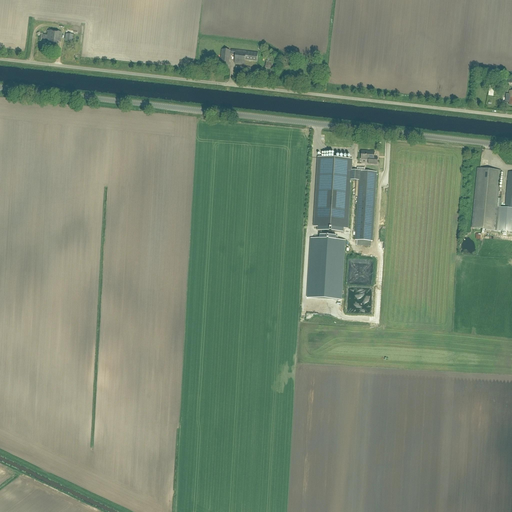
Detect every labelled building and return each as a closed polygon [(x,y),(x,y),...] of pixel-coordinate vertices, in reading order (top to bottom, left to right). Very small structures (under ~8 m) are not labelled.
[(49,34),(48,40),(49,40),(49,46),(57,47),(58,41),(59,41),(59,39),(62,39),(62,41),(68,42),(69,31),(63,31),(63,32),(60,31),(60,30),(53,29),(52,35),(49,34)] [(232,51),(222,50),(220,62),(218,61),(218,67),(221,67),(221,68),(229,69),(230,61),(231,61),(231,55),(236,56),(235,64),(245,65),(245,61),(257,62),(258,53),(232,50),(232,51)] [(279,63),(266,61),(265,69),(273,70),(273,67),(279,68),(279,63)] [(374,152),(371,152),(362,152),(361,160),(369,161),(369,164),(377,165),(378,158),(374,158),(374,152)] [(318,159),(314,227),(348,229),(351,181),(358,181),(358,171),(351,171),(352,161),(318,159)] [(501,172),(477,169),(472,228),(495,230),(500,173),(501,173),(501,172)] [(377,173),(359,172),(359,181),(355,241),(357,241),(357,245),(365,245),(365,241),(372,242),(377,173)] [(511,172),(508,172),(505,209),(497,208),(495,230),(511,232),(511,172)] [(311,239),(307,297),(342,299),(346,241),(311,239)]
